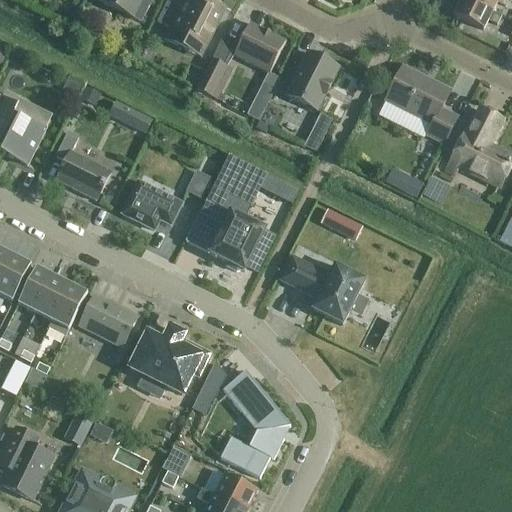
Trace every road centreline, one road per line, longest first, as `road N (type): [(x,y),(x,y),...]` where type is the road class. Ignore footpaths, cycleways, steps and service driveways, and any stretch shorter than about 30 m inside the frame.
road 1 (residential): [(0,206),(251,328),(319,400)]
road 2 (residential): [(392,30),(326,30),(263,0)]
road 3 (residential): [(392,30),(511,86)]
road 4 (residential): [(294,511),(330,440),(319,400)]
